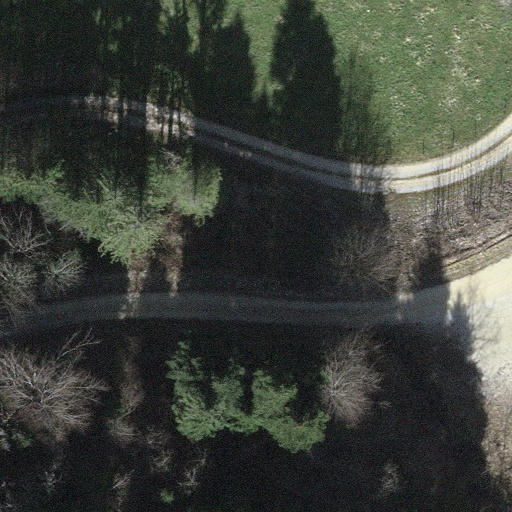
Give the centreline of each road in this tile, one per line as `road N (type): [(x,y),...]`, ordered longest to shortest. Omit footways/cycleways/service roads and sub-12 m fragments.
road 1 (track): [(0,121),(60,105),(115,105),(380,179),(456,164),(511,126)]
road 2 (track): [(511,281),(331,309),(56,308),(0,340)]
